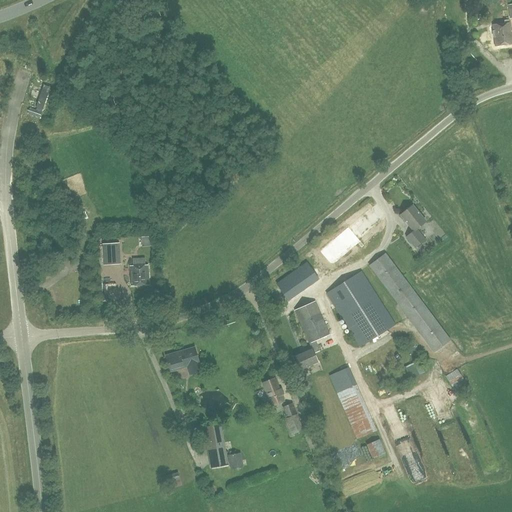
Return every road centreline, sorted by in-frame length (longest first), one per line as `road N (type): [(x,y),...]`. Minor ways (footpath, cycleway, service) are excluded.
road 1 (unclassified): [(21,336),(153,325),(229,297),(455,114),(511,87)]
road 2 (unclassified): [(21,336),(5,166),(25,71)]
road 3 (unclassified): [(41,511),(21,336)]
